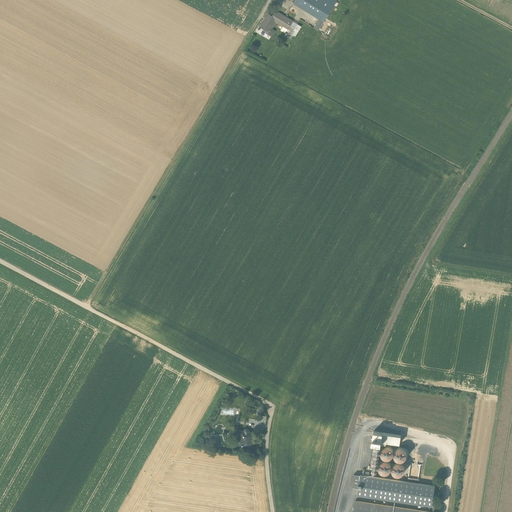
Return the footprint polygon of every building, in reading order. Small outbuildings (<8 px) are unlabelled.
[(328,15),(302,0),(294,0),(292,4),(319,19),(313,28),(318,31),(328,15)] [(336,0),(302,0),(328,15),(337,1),(336,0)] [(272,17),(271,19),(275,22),(288,30),(293,22),(275,12),(272,17)] [(271,19),(272,17),(267,14),(260,26),(265,30),(264,32),(271,36),(275,31),(271,28),(275,22),(271,19)] [(293,22),(288,30),(287,32),(295,36),(300,27),(301,27),(293,22)] [(244,431),(244,432),(239,432),(238,434),(238,436),(236,436),(235,441),(237,441),(237,446),(242,446),(242,447),(246,448),(246,447),(251,447),(252,434),(248,433),(247,431),(247,430),(246,430),(245,430),(245,431),(244,431)] [(399,445),(401,435),(366,430),(365,439),(362,439),(361,444),(377,446),(377,442),(399,445)] [(401,453),(400,449),(396,448),(392,450),(391,447),(384,446),(379,448),(375,450),(375,453),(378,459),(385,460),(383,461),(377,462),(376,466),(376,467),(374,468),(373,470),(376,474),(380,474),(387,473),(389,476),(393,476),(394,476),(399,473),(403,472),(404,469),(401,464),(395,463),(400,460),(401,453)] [(370,476),(355,474),(353,488),(359,489),(358,495),(433,506),(436,486),(370,476)] [(427,511),(356,502),(354,511),(427,511)]
